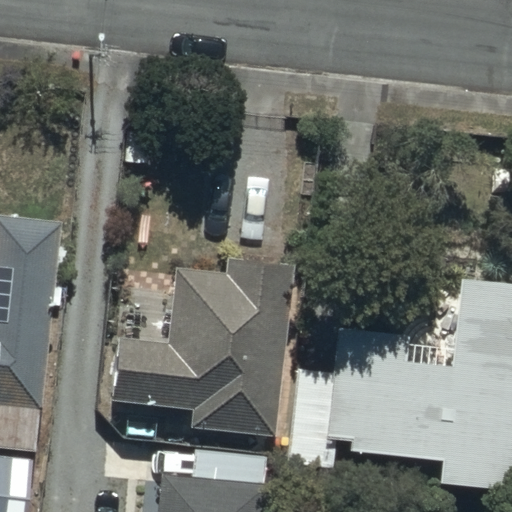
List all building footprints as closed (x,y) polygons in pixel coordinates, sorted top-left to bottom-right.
[(0,440),(34,444),(58,211),(0,204),(0,440)] [(276,428),(290,253),(227,248),(226,264),(173,259),(166,333),(115,329),(110,393),(189,400),(188,421),(276,428)] [(511,481),(511,473),(511,275),(457,271),(450,352),(400,348),(402,323),(336,318),(332,364),(294,361),(286,459),(330,463),(333,426),(353,428),(352,441),(441,448),(439,475),(511,481)] [(259,511),(263,447),(190,443),(189,470),(159,468),(156,511),(259,511)] [(25,511),(30,451),(0,448),(0,511),(25,511)]
